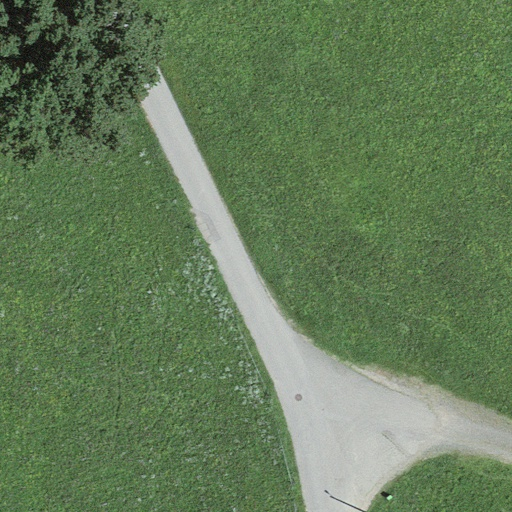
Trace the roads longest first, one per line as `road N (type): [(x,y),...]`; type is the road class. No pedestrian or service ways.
road 1 (residential): [(83,0),(326,410),(325,511)]
road 2 (track): [(326,410),(511,456)]
